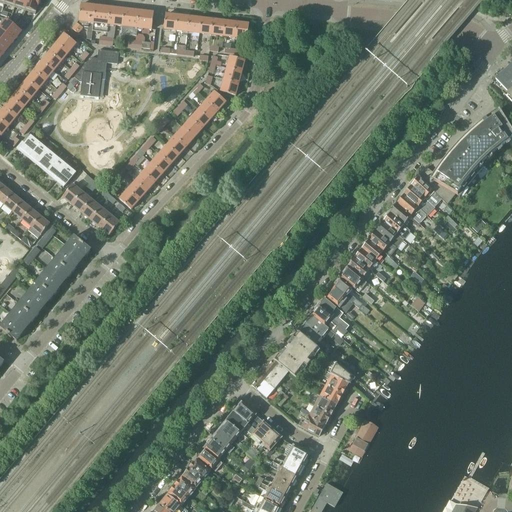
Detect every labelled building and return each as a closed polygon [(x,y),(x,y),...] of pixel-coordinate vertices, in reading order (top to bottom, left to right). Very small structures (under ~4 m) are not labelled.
[(17,0),(15,8),(25,11),(28,0),(17,0)] [(28,0),(25,11),(35,15),(37,8),(40,0),(28,0)] [(93,23),(95,7),(81,5),(79,22),(72,29),(78,34),(83,27),(88,27),(89,23),(93,23)] [(95,7),(93,23),(92,31),(107,33),(108,25),(110,8),(95,7)] [(110,8),(108,25),(122,27),(124,10),(110,8)] [(124,10),(122,27),(121,35),(136,36),(137,29),(139,12),(124,10)] [(139,12),(137,29),(152,30),(154,14),(139,12)] [(175,31),(177,16),(165,15),(163,30),(175,31)] [(189,17),(177,16),(175,31),(187,33),(189,17)] [(201,19),(189,17),(187,33),(199,34),(201,19)] [(213,20),(201,19),(199,34),(211,35),(213,20)] [(0,29),(14,41),(21,32),(6,20),(0,27),(0,29)] [(213,20),(211,35),(223,37),(225,22),(213,20)] [(237,23),(225,22),(223,37),(235,38),(237,23)] [(249,25),(237,23),(235,38),(247,40),(249,25)] [(0,29),(0,42),(8,49),(14,41),(0,29)] [(64,34),(57,44),(69,53),(76,44),(64,34)] [(105,46),(107,37),(99,36),(98,45),(105,46)] [(135,50),(136,41),(129,40),(128,49),(135,50)] [(69,53),(57,44),(49,53),(61,63),(69,53)] [(117,65),(118,57),(118,53),(98,50),(97,59),(90,58),(74,78),(79,82),(81,83),(80,96),(98,98),(100,80),(104,81),(106,64),(117,65)] [(83,62),(89,55),(85,52),(79,58),(83,62)] [(61,63),(49,53),(42,62),(53,72),(61,63)] [(241,73),(244,61),(230,57),(227,69),(241,73)] [(42,62),(34,72),(46,81),(53,72),(42,62)] [(70,70),(74,74),(79,67),(75,63),(70,70)] [(511,63),(495,79),(504,89),(501,91),(511,102),(511,63)] [(238,85),(241,73),(227,69),(224,81),(238,85)] [(74,74),(70,70),(64,77),(69,80),(74,74)] [(34,72),(27,81),(38,90),(46,81),(34,72)] [(38,90),(27,81),(19,90),(31,100),(38,90)] [(235,96),(238,85),(224,81),(221,92),(235,96)] [(61,94),(67,87),(62,84),(57,90),(61,94)] [(198,94),(203,88),(199,84),(194,90),(198,94)] [(19,90),(11,100),(23,109),(31,100),(19,90)] [(56,101),(61,94),(57,90),(51,97),(56,101)] [(192,100),(198,94),(194,90),(188,97),(192,100)] [(206,101),(218,111),(226,102),(214,92),(206,101)] [(11,100),(4,109),(16,118),(23,109),(11,100)] [(49,104),(45,101),(45,100),(40,107),(44,111),(49,104)] [(218,111),(206,101),(198,110),(210,120),(218,111)] [(182,111),(187,105),(183,102),(178,108),(182,111)] [(44,111),(40,107),(34,113),(39,117),(44,111)] [(176,118),(182,111),(178,108),(172,115),(176,118)] [(16,118),(4,109),(0,113),(0,121),(8,128),(16,118)] [(210,120),(198,110),(190,119),(202,129),(210,120)] [(435,172),(434,174),(430,180),(456,194),(460,197),(461,195),(468,185),(475,176),(484,166),(494,157),(491,155),(501,147),(505,144),(511,138),(511,130),(499,110),(493,114),(487,118),(480,123),(474,128),(470,132),(463,138),(458,144),(454,148),(448,155),(443,161),(439,166),(435,172)] [(164,127),(169,121),(165,118),(160,124),(164,127)] [(34,122),(30,119),(25,125),(29,129),(34,122)] [(190,119),(182,128),(194,138),(202,129),(190,119)] [(8,128),(0,121),(0,136),(0,137),(8,128)] [(158,134),(164,127),(160,124),(154,130),(158,134)] [(29,129),(25,125),(19,132),(24,136),(29,129)] [(182,128),(175,137),(186,147),(194,138),(182,128)] [(17,136),(17,135),(13,132),(9,136),(11,138),(10,140),(12,142),(15,138),(17,136)] [(27,159),(39,144),(30,136),(26,141),(24,144),(22,142),(16,150),(27,159)] [(156,141),(153,138),(152,137),(146,144),(150,147),(156,141)] [(186,147),(175,137),(167,146),(178,156),(186,147)] [(15,138),(12,142),(10,144),(14,148),(19,141),(15,138)] [(48,151),(39,144),(27,159),(36,166),(48,151)] [(145,154),(150,147),(146,144),(140,150),(145,154)] [(167,146),(159,155),(170,165),(178,156),(167,146)] [(45,173),(57,158),(48,151),(36,166),(45,173)] [(135,165),(140,159),(136,155),(130,162),(135,165)] [(170,165),(159,155),(151,164),(162,174),(170,165)] [(54,181),(66,166),(57,158),(45,173),(54,181)] [(129,172),(135,165),(130,162),(125,168),(129,172)] [(151,164),(143,173),(154,183),(162,174),(151,164)] [(75,173),(66,166),(54,181),(63,188),(75,173)] [(430,180),(434,174),(426,168),(419,177),(442,201),(447,206),(456,194),(430,180)] [(118,184),(124,177),(120,173),(114,180),(118,184)] [(154,183),(143,173),(135,182),(146,192),(154,183)] [(89,184),(93,180),(87,175),(83,179),(89,184)] [(419,177),(411,187),(435,209),(442,201),(419,177)] [(93,180),(89,184),(95,189),(98,185),(93,180)] [(113,190),(118,184),(114,180),(109,186),(113,190)] [(146,192),(135,182),(127,191),(138,201),(146,192)] [(72,206),(82,193),(73,185),(62,198),(72,206)] [(3,187),(0,190),(0,202),(3,205),(12,194),(3,187)] [(435,209),(411,187),(404,196),(426,216),(427,217),(435,209)] [(107,200),(111,196),(105,191),(101,195),(107,200)] [(138,201),(127,191),(119,200),(131,210),(138,201)] [(92,200),(82,193),(72,206),(81,213),(92,200)] [(12,194),(3,205),(12,212),(21,202),(12,194)] [(116,201),(111,196),(107,200),(113,205),(116,201)] [(426,216),(404,196),(397,205),(419,226),(436,241),(438,239),(430,230),(421,222),(426,216)] [(101,208),(92,200),(81,213),(90,221),(101,208)] [(21,202),(12,212),(22,220),(30,209),(21,202)] [(125,209),(119,204),(116,208),(122,213),(125,209)] [(419,226),(397,205),(390,214),(406,228),(410,223),(417,228),(419,226)] [(110,216),(101,208),(90,221),(100,229),(110,216)] [(39,217),(30,209),(22,220),(31,227),(39,217)] [(357,218),(352,214),(347,220),(352,224),(357,218)] [(406,228),(390,214),(383,223),(403,241),(404,240),(405,241),(411,235),(410,234),(411,232),(406,228)] [(119,223),(110,216),(100,229),(109,236),(119,223)] [(39,217),(31,227),(28,231),(37,239),(49,225),(39,217)] [(444,220),(447,222),(453,228),(455,226),(447,217),(444,220)] [(485,225),(481,221),(472,229),(477,234),(485,225)] [(453,228),(447,222),(444,225),(453,234),(456,231),(453,228)] [(403,241),(383,223),(376,232),(396,249),(401,244),(403,241)] [(11,233),(14,229),(8,225),(5,228),(11,233)] [(55,231),(51,227),(37,245),(41,249),(55,231)] [(20,234),(14,229),(11,233),(17,237),(20,234)] [(396,249),(376,232),(369,241),(383,252),(387,257),(389,258),(396,249)] [(23,237),(20,240),(20,241),(30,248),(33,244),(23,237)] [(62,255),(57,261),(72,274),(75,269),(74,268),(76,265),(83,257),(85,254),(87,255),(91,251),(74,237),(73,237),(75,239),(70,245),(68,243),(60,254),(62,255)] [(369,241),(362,250),(379,264),(383,260),(382,258),(380,256),(383,252),(369,241)] [(40,251),(35,247),(23,261),(28,266),(40,251)] [(379,264),(362,250),(355,259),(372,273),(379,264)] [(398,267),(389,258),(387,257),(384,260),(395,270),(398,267)] [(355,259),(348,268),(367,283),(369,285),(376,276),(372,273),(355,259)] [(43,278),(38,284),(53,296),(57,292),(56,290),(57,288),(65,279),(66,277),(68,278),(72,274),(57,261),(52,267),(50,266),(42,276),(43,278)] [(24,266),(19,262),(16,266),(5,280),(10,284),(24,266)] [(367,283),(348,268),(340,277),(359,292),(367,283)] [(378,273),(376,276),(380,280),(383,283),(386,279),(378,273)] [(417,276),(414,280),(421,287),(424,282),(417,276)] [(332,288),(347,300),(353,304),(357,308),(366,315),(369,311),(360,304),(351,295),(351,296),(349,294),(352,290),(339,279),(332,288)] [(0,295),(10,284),(5,280),(0,285),(0,295)] [(379,286),(386,292),(389,288),(383,283),(379,286)] [(25,300),(20,306),(35,319),(39,314),(37,313),(39,311),(46,302),(48,300),(50,301),(53,296),(38,284),(33,290),(32,288),(23,299),(25,300)] [(353,304),(347,300),(332,288),(328,293),(329,293),(325,297),(340,309),(345,314),(353,304)] [(374,302),(365,294),(362,298),(371,305),(374,302)] [(323,300),(317,307),(346,330),(349,326),(339,318),(343,314),(338,311),(324,299),(324,300),(323,300)] [(0,327),(0,328),(16,342),(20,337),(19,335),(21,333),(28,324),(30,322),(31,323),(35,319),(20,306),(15,312),(13,311),(5,321),(6,323),(2,329),(0,327)] [(311,315),(311,316),(312,316),(325,327),(333,333),(337,329),(343,335),(347,331),(346,330),(317,307),(312,314),(311,315)] [(344,342),(325,327),(312,316),(309,319),(309,320),(307,320),(305,322),(305,324),(305,325),(321,338),(325,334),(340,346),(344,342)] [(318,342),(321,338),(305,325),(304,325),(303,325),(301,327),(301,329),(301,330),(298,333),(326,356),(330,352),(318,342)] [(326,356),(298,333),(298,332),(274,360),(289,373),(296,379),(310,362),(316,368),(326,356)] [(269,366),(267,370),(281,382),(286,375),(287,376),(289,373),(274,360),(273,361),(271,362),(270,364),(269,366)] [(352,377),(332,361),(326,373),(348,385),(352,377)] [(281,382),(267,370),(266,369),(259,378),(274,390),(281,382)] [(348,385),(326,373),(324,372),(322,376),(330,380),(326,387),(341,395),(342,394),(344,393),(345,390),(345,389),(348,385)] [(274,390),(259,378),(257,382),(255,382),(253,384),(253,386),(252,387),(266,399),(274,390)] [(341,396),(341,395),(326,387),(321,397),(336,406),(338,401),(340,400),(342,397),(341,396)] [(313,393),(307,404),(315,408),(315,407),(330,415),(331,415),(332,415),(334,412),(333,410),(336,406),(321,397),(313,393)] [(280,407),(285,401),(282,398),(279,401),(276,404),(280,407)] [(234,412),(248,424),(252,419),(255,415),(241,403),(234,412)] [(331,417),(330,415),(315,407),(315,408),(311,414),(302,409),(300,413),(308,417),(324,427),(327,422),(328,421),(331,417)] [(191,421),(196,415),(191,411),(186,418),(191,421)] [(248,424),(234,412),(231,412),(229,415),(229,417),(229,418),(226,418),(224,420),(225,423),(239,435),(248,424)] [(262,422),(255,415),(252,419),(259,425),(262,422)] [(324,428),(324,427),(308,417),(304,425),(300,423),(298,427),(318,438),(321,432),(323,432),(324,429),(324,428)] [(346,453),(360,461),(378,429),(364,421),(346,453)] [(262,422),(259,425),(255,430),(251,435),(250,436),(256,440),(249,449),(245,454),(249,457),(272,430),(262,422)] [(222,427),(219,430),(233,442),(239,435),(225,423),(223,423),(221,424),(222,427)] [(233,442),(219,430),(216,430),(214,433),(215,435),(214,436),(211,436),(210,439),(210,441),(224,453),(226,452),(229,455),(234,449),(230,445),(233,442)] [(281,438),(272,430),(249,457),(252,460),(262,449),(267,454),(272,448),(281,438)] [(224,453),(210,441),(204,449),(205,450),(218,461),(224,453)] [(289,444),(284,455),(287,457),(303,466),(306,465),(307,462),(307,460),(309,455),(289,444)] [(267,454),(266,455),(269,457),(270,456),(275,451),(272,448),(267,454)] [(200,455),(197,458),(212,469),(216,472),(222,464),(218,461),(205,450),(200,455)] [(303,466),(287,457),(284,463),(275,458),(272,463),(297,477),(300,472),(302,472),(304,469),(303,466)] [(210,471),(196,460),(194,462),(192,462),(191,465),(191,467),(190,467),(189,468),(188,468),(203,480),(210,471)] [(272,463),(270,467),(278,471),(274,478),(291,488),(292,487),(294,486),(296,483),(295,481),(297,477),(272,463)] [(196,489),(203,480),(188,468),(187,468),(186,470),(186,472),(182,478),(196,489)] [(259,477),(256,482),(285,498),(288,493),(290,493),(292,490),(291,488),(274,478),(271,484),(259,477)] [(196,489),(182,478),(180,480),(178,480),(176,482),(176,484),(176,485),(175,486),(174,486),(189,498),(196,489)] [(256,482),(254,486),(267,493),(263,499),(280,509),(282,508),(284,504),(283,502),(285,498),(256,482)] [(325,484),(309,511),(321,511),(326,505),(334,509),(343,494),(325,484)] [(174,486),(173,486),(166,495),(167,495),(181,507),(187,511),(193,511),(187,507),(187,506),(184,503),(189,498),(174,486)] [(181,507),(167,495),(164,498),(162,499),(160,501),(161,503),(160,504),(159,504),(168,511),(180,511),(179,510),(181,507)] [(256,504),(254,507),(256,508),(262,511),(279,511),(280,511),(280,509),(263,499),(260,497),(256,504)] [(229,498),(225,504),(230,507),(234,501),(229,498)] [(243,501),(241,505),(247,509),(244,511),(262,511),(256,508),(254,507),(251,506),(246,503),(243,501)]
